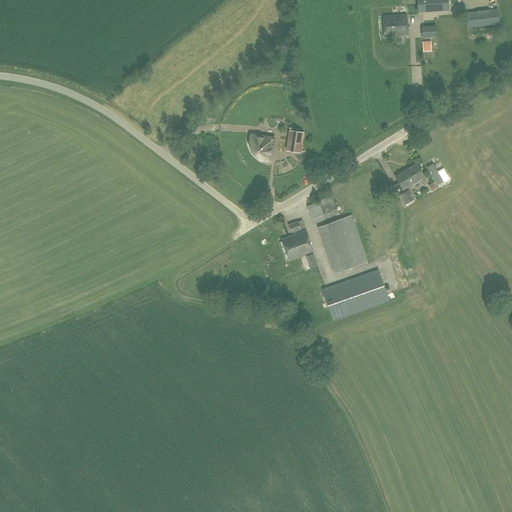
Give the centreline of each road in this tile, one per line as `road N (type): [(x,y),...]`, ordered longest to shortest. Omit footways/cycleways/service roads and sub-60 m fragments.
road 1 (unclassified): [(254,224),(76,93),(0,77)]
road 2 (unclassified): [(254,224),(450,99)]
